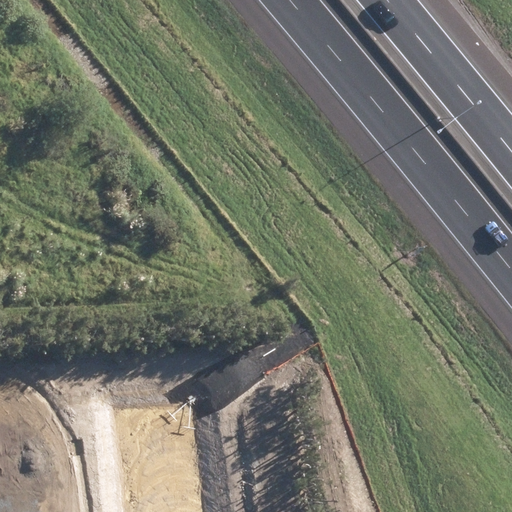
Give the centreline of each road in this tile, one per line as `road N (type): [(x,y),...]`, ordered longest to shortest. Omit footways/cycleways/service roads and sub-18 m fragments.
road 1 (motorway): [(511,270),(291,0)]
road 2 (motorway): [(379,0),(511,160)]
